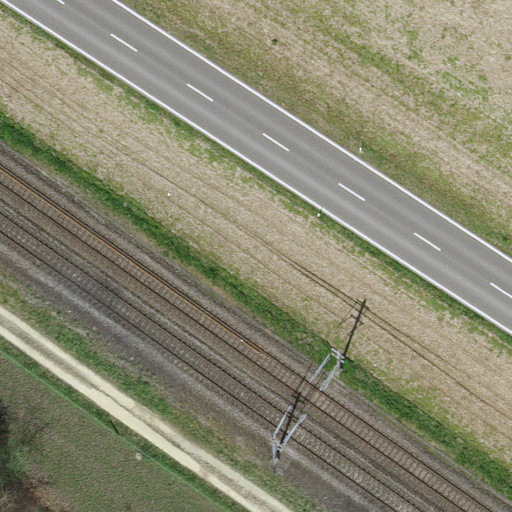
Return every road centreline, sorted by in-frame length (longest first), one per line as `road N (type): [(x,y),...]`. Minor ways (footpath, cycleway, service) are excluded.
road 1 (primary): [(58,0),(511,296)]
road 2 (track): [(0,306),(288,511)]
